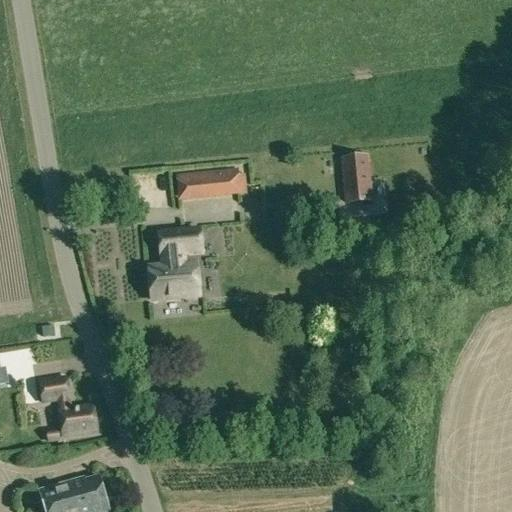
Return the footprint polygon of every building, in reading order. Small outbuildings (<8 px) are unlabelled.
[(342,160),(346,203),(370,201),(365,157),(342,160)] [(245,175),(239,176),(236,176),(237,194),(246,193),(245,175)] [(178,264),(148,267),(151,301),(198,296),(195,263),(184,264),(182,253),(200,251),(198,230),(159,234),(161,255),(177,253),(178,264)] [(173,315),(173,324),(193,324),(193,315),(173,315)] [(67,398),(68,397),(65,376),(38,379),(41,400),(56,398),(58,408),(57,408),(60,430),(57,430),(56,429),(46,430),(47,440),(56,439),(56,441),(63,440),(63,437),(95,433),(92,404),(68,407),(67,398)] [(107,511),(98,477),(84,481),(84,478),(40,491),(45,511),(107,511)]
